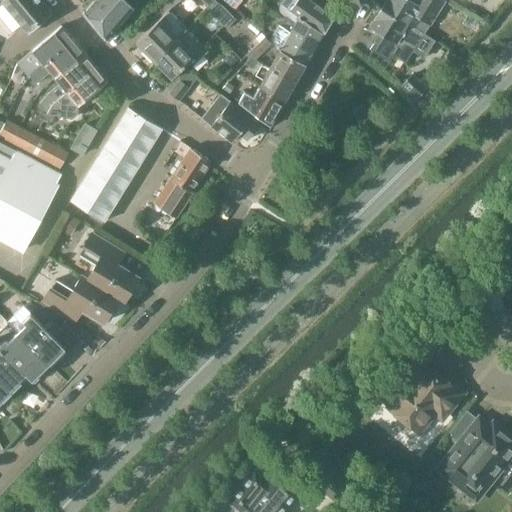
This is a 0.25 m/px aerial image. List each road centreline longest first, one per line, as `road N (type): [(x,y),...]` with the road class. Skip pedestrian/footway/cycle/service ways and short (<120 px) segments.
road 1 (tertiary): [(65,511),(511,57)]
road 2 (residential): [(0,474),(263,176)]
road 3 (residential): [(61,0),(142,94),(263,176)]
road 4 (residential): [(263,176),(361,0)]
